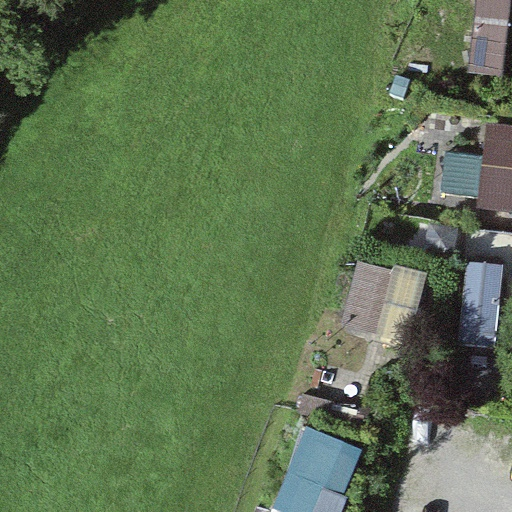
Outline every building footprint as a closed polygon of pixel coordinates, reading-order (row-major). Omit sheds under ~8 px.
[(511,3),(479,6),(484,69),(511,66),(511,3)] [(511,167),(511,135),(470,132),(464,215),(508,218),(511,167)] [(511,252),(475,245),(461,316),(496,323),(511,252)] [(413,285),(371,275),(356,340),(398,350),(413,285)] [(326,511),(346,450),(313,439),(289,511),(326,511)]
